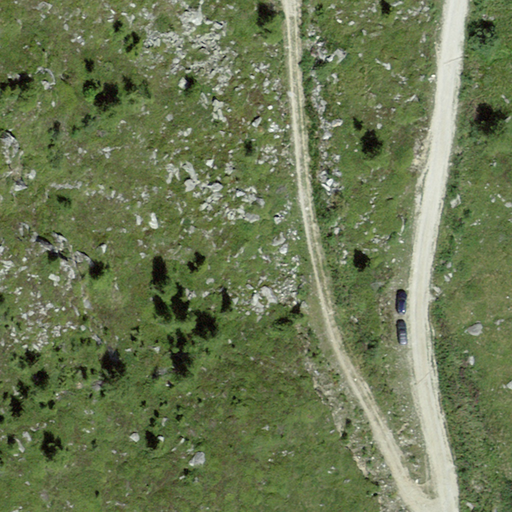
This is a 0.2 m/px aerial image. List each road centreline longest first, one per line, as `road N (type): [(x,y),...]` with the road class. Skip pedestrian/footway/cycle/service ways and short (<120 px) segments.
road 1 (track): [(425,511),(331,325),(303,181),(290,0)]
road 2 (track): [(447,511),(427,413),(418,304),(456,0)]
